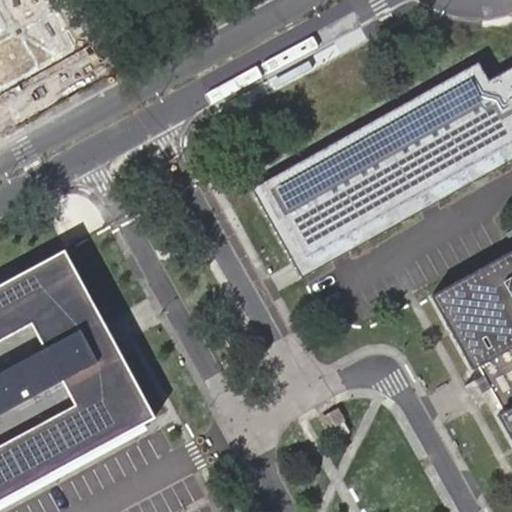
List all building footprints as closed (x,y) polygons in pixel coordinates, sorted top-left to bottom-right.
[(0,0),(0,95),(83,49),(55,0),(0,0)] [(477,63),(251,190),(301,279),(511,160),(511,67),(488,82),(477,63)] [(511,254),(430,301),(471,373),(478,369),(483,378),(464,388),(472,401),(490,391),(503,414),(496,418),(511,445),(511,254)] [(72,255),(0,293),(0,507),(163,421),(160,415),(122,346),(104,355),(96,342),(89,330),(108,321),(102,309),(72,255)] [(337,411),(321,420),(326,429),(342,420),(337,411)]
